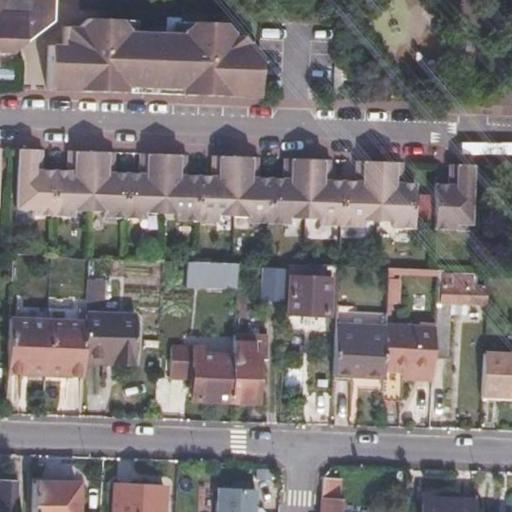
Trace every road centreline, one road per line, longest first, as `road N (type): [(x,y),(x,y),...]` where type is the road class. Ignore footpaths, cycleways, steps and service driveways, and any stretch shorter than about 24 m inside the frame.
road 1 (residential): [(511,131),(0,114)]
road 2 (residential): [(0,433),(304,445)]
road 3 (residential): [(304,445),(511,452)]
